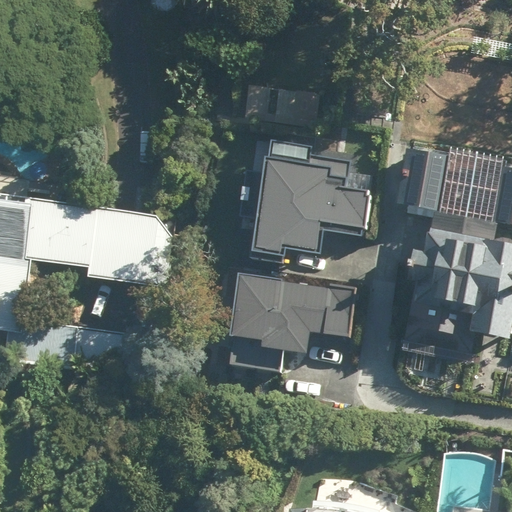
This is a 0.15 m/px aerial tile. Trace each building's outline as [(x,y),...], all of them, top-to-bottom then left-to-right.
[(319,94),(300,92),(297,116),(316,119),(319,94)] [(401,199),(511,220),(511,165),(411,147),(401,199)] [(298,269),(300,254),(329,257),(332,235),(375,240),(382,173),(273,162),(272,174),(254,172),(248,223),(259,224),(255,265),(298,269)] [(35,309),(42,261),(94,268),(93,275),(175,286),(184,218),(0,192),(0,327),(11,329),(7,354),(77,363),(84,316),(35,309)] [(485,330),(511,334),(511,243),(433,228),(428,250),(423,249),(417,280),(423,281),(411,342),(480,355),(485,330)] [(246,274),(234,377),(292,384),(295,355),(320,358),(322,336),(363,341),(369,289),(246,274)]
